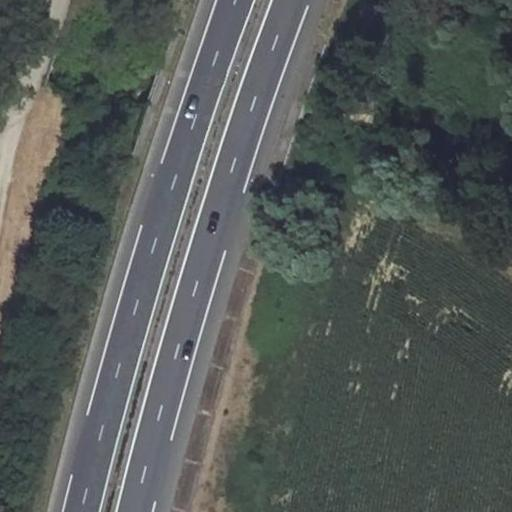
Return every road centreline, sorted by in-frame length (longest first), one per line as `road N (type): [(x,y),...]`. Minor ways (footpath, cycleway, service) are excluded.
road 1 (motorway): [(138,511),(220,215),(296,0)]
road 2 (motorway): [(240,0),(169,199),(86,511)]
road 3 (unclassified): [(0,123),(25,86),(55,0)]
